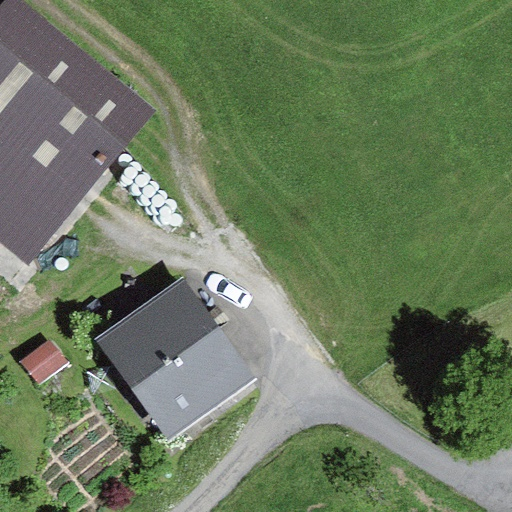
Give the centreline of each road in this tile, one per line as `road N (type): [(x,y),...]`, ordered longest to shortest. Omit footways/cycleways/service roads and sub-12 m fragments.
road 1 (track): [(321,371),(287,339),(243,275),(201,199),(174,105),(150,69),(67,5)]
road 2 (unclassified): [(186,511),(321,371)]
